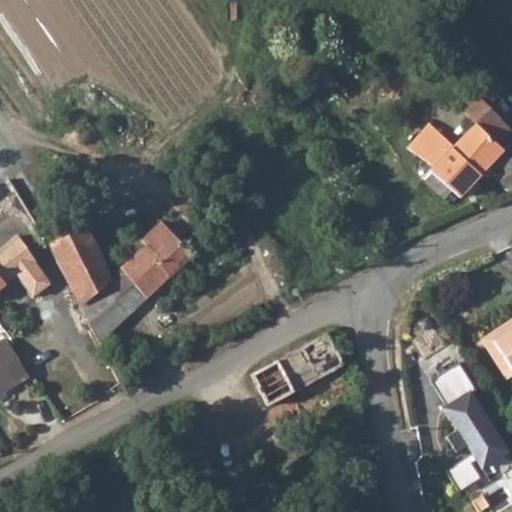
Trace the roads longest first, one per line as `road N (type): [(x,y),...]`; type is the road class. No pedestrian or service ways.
road 1 (residential): [(0,473),(297,316),(376,293)]
road 2 (track): [(297,316),(217,213),(110,175),(0,120)]
road 3 (unclassified): [(376,293),(371,338),(399,511)]
road 4 (unclassified): [(511,218),(428,254),(376,293)]
